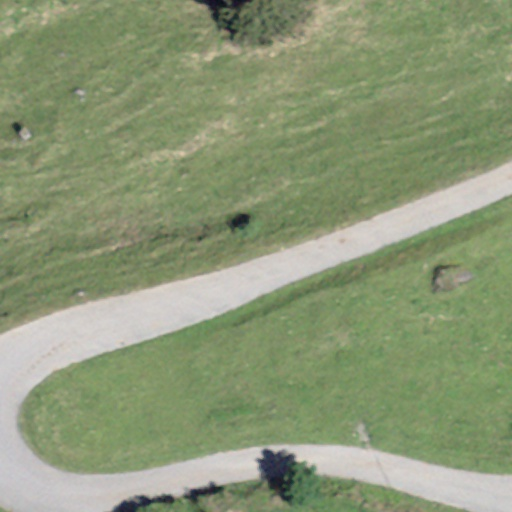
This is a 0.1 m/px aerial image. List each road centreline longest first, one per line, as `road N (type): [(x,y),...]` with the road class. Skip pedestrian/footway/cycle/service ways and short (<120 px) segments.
road 1 (unclassified): [(511,179),(255,280),(46,340),(0,377)]
road 2 (unclassified): [(0,467),(37,491),(72,496),(253,463),(357,462),(511,500)]
